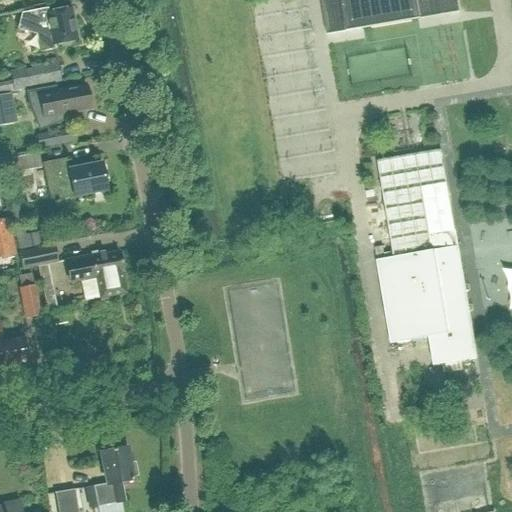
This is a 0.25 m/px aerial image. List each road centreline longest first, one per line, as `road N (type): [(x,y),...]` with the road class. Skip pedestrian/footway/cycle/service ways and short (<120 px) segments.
road 1 (residential): [(181,386),(105,0)]
road 2 (residential): [(0,422),(181,386)]
road 3 (residential): [(190,511),(181,386)]
